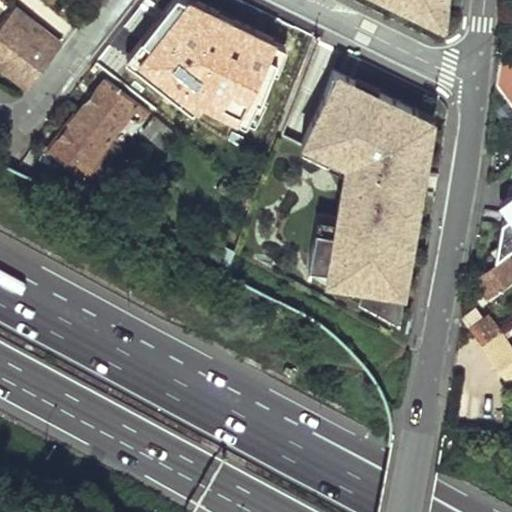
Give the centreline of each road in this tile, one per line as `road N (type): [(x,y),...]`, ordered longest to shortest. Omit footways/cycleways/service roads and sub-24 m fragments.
road 1 (tertiary): [(400,511),(475,80)]
road 2 (motorway): [(309,455),(0,292)]
road 3 (motorway): [(0,362),(278,511)]
road 4 (residential): [(302,0),(475,80)]
road 5 (motorway): [(483,511),(381,459),(309,455)]
road 6 (residential): [(0,114),(39,96),(109,0)]
